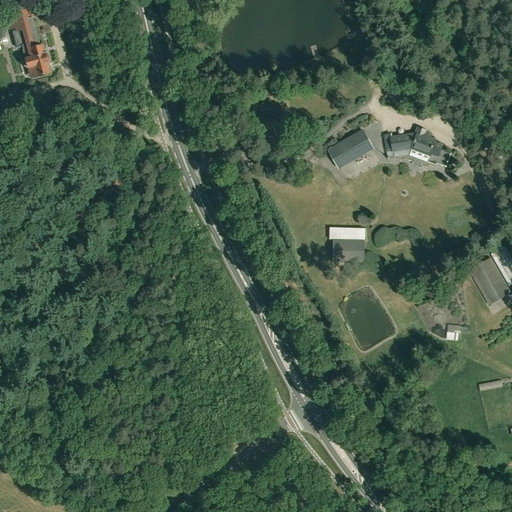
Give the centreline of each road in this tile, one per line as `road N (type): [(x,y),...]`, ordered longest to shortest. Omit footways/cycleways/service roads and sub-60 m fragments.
road 1 (secondary): [(311,408),(187,169),(141,0)]
road 2 (tertiary): [(165,511),(311,408)]
road 3 (secondary): [(383,511),(311,408)]
